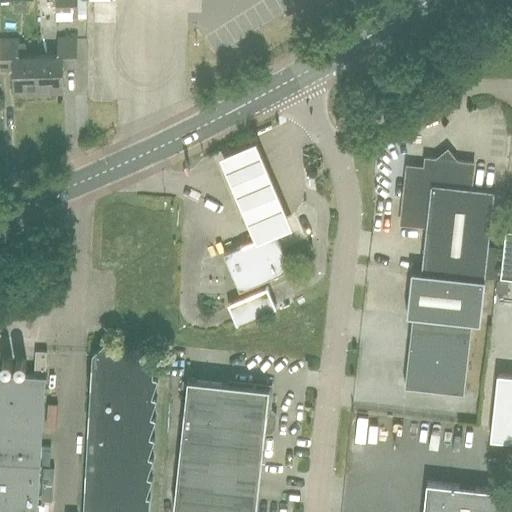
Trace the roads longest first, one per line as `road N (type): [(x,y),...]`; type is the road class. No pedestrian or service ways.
road 1 (unclassified): [(314,511),(344,202),(331,143),(295,77)]
road 2 (secondary): [(295,77),(0,216)]
road 3 (secondary): [(430,0),(295,77)]
